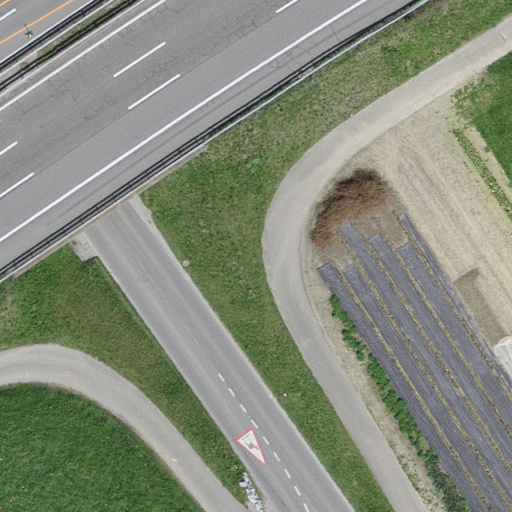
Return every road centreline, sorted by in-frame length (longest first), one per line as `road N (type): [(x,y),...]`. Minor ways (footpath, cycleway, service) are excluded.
road 1 (tertiary): [(0,63),(320,511)]
road 2 (motorway): [(0,175),(263,0)]
